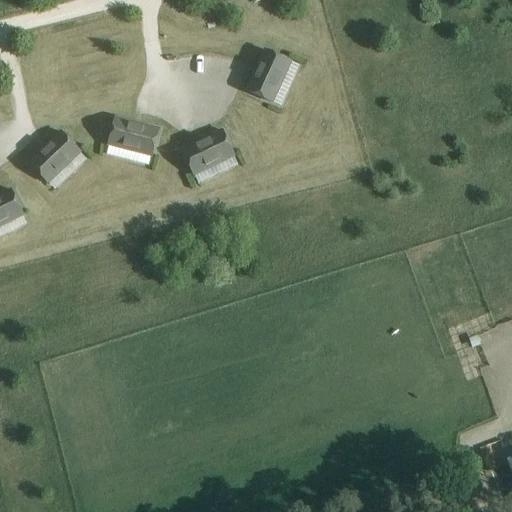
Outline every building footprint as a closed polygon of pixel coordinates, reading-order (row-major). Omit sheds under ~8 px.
[(247,91),(273,103),(291,62),(266,51),(259,67),(258,66),(254,75),(255,76),(247,91)] [(109,146),(153,157),(160,130),(143,126),(143,125),(133,123),(116,119),(109,146)] [(182,151),(195,176),(235,157),(223,131),(207,139),(207,138),(198,143),(182,151)] [(29,164),(49,184),(81,153),(62,133),(49,145),(49,144),(42,151),(29,164)] [(0,227),(24,216),(12,190),(0,196),(0,227)]
